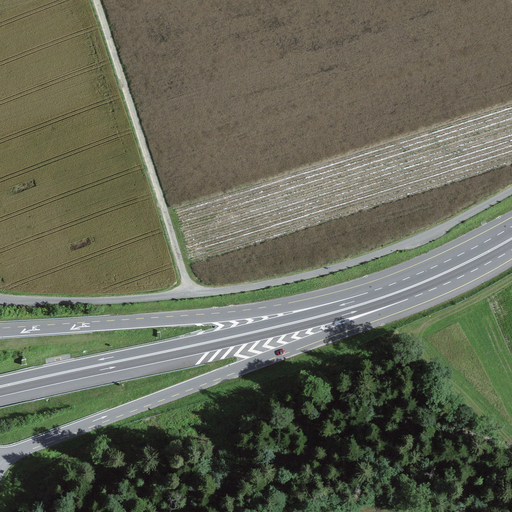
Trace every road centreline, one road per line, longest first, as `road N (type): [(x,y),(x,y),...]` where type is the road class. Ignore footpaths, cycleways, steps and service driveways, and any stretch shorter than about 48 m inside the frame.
road 1 (primary): [(0,457),(305,343),(403,289)]
road 2 (primary): [(370,301),(0,329)]
road 3 (track): [(511,469),(458,453),(383,446),(299,451),(203,511)]
road 4 (track): [(96,0),(190,294)]
road 5 (primary): [(117,361),(370,301)]
road 6 (primary): [(403,289),(511,238)]
